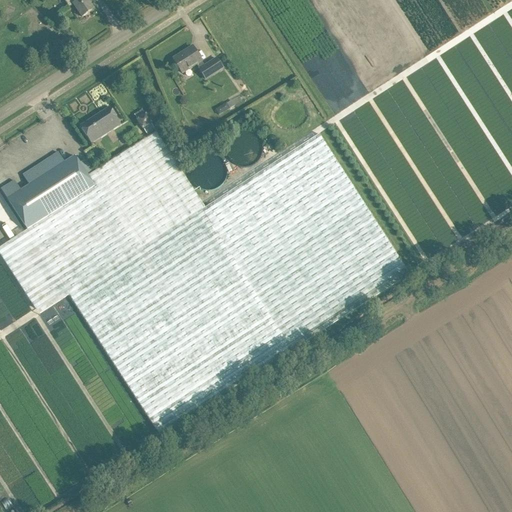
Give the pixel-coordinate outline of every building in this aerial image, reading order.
[(94,9),(88,1),(87,0),(66,0),(65,1),(69,7),(74,4),(82,17),(94,9)] [(182,73),(196,64),(206,80),(223,69),(217,59),(205,66),(193,48),(183,54),(182,54),(173,59),(182,73)] [(171,90),(177,100),(187,94),(181,84),(171,90)] [(222,112),(243,99),(234,85),(213,98),(222,112)] [(210,120),(216,116),(207,102),(201,106),(210,120)] [(88,138),(92,143),(120,125),(117,120),(117,119),(110,108),(80,127),(88,138)] [(143,109),(135,114),(148,134),(155,129),(143,109)] [(235,134),(231,137),(228,142),(226,147),(226,152),(228,157),(230,161),(234,165),(239,167),(244,168),(249,167),(254,165),(258,161),(261,157),(263,152),(263,147),(261,142),(258,137),(254,134),(250,132),(244,131),(239,132),(235,134)] [(96,186),(28,230),(160,435),(295,348),(205,208),(156,132),(94,172),(89,176),(96,186)] [(320,134),(205,208),(295,348),(410,275),(320,134)] [(15,181),(1,190),(28,230),(96,186),(89,176),(94,172),(86,159),(79,163),(75,156),(65,163),(58,153),(23,176),(30,186),(21,191),(15,181)] [(205,155),(200,157),(196,160),(193,164),(191,169),(191,175),(192,180),(194,184),(198,188),(202,190),(208,191),(213,191),(217,189),(222,186),(225,182),(227,177),(227,172),(226,167),(223,162),(220,159),(215,156),(210,155),(205,155)] [(0,179),(9,173),(6,168),(0,172),(0,179)]
